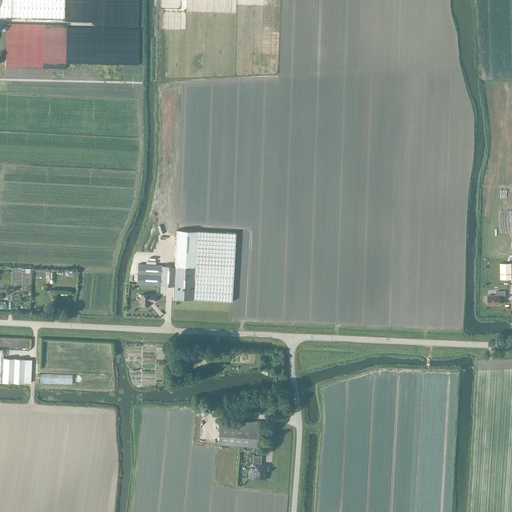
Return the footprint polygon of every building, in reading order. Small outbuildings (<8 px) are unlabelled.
[(0,0),(0,16),(65,18),(64,0),(0,0)] [(193,299),(197,231),(177,230),(175,266),(162,265),(161,285),(174,286),(173,298),(193,299)] [(236,233),(197,231),(193,299),(232,301),(236,233)] [(162,265),(138,264),(137,284),(161,285),(162,265)] [(496,296),(488,296),(488,305),(500,304),(500,296),(505,296),(505,291),(496,291),(496,296)] [(140,305),(148,306),(148,301),(155,301),(155,296),(149,295),(141,294),(140,305)] [(3,358),(2,382),(24,383),(24,382),(31,383),(32,360),(25,359),(3,358)] [(40,373),(40,383),(73,383),(73,374),(40,373)] [(260,429),(259,428),(260,421),(222,419),(221,426),(220,426),(219,444),(259,447),(260,429)] [(254,479),(265,479),(266,465),(255,464),(254,479)]
